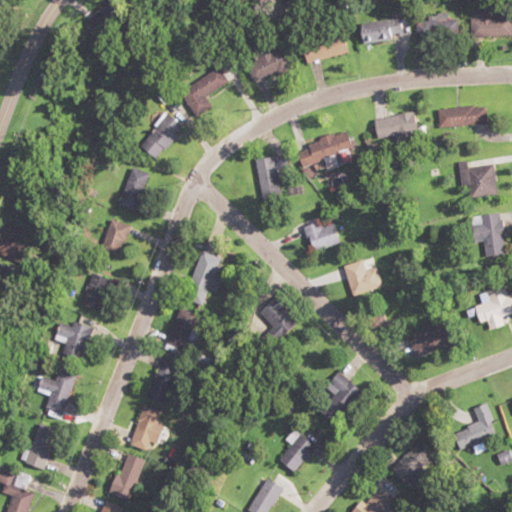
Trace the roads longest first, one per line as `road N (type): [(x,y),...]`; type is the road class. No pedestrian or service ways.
road 1 (residential): [(196,183),(67,511)]
road 2 (residential): [(511,74),(364,87),(288,111),(217,155),(196,183)]
road 3 (residential): [(411,398),(196,183)]
road 4 (residential): [(312,511),(411,398),(511,356)]
road 5 (residential): [(0,126),(59,0)]
